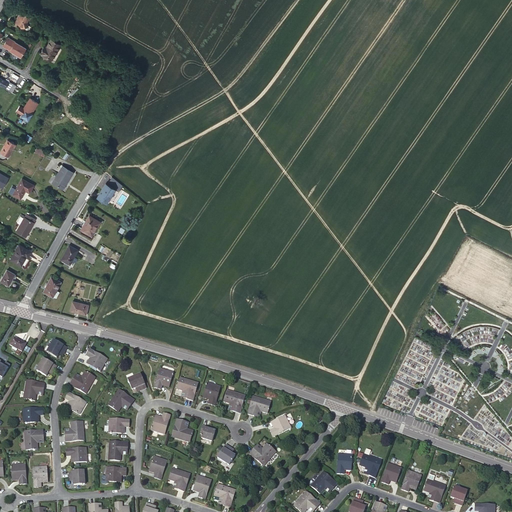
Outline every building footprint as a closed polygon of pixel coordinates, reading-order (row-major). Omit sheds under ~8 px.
[(20,18),(19,17),(16,22),(19,24),(21,29),(29,26),(28,22),(31,17),(23,13),(20,18)] [(26,47),(8,37),(3,46),(10,50),(13,52),(21,56),(26,47)] [(44,48),(42,53),(51,59),(60,44),(51,39),(46,47),(46,48),(44,48)] [(0,84),(13,92),(17,85),(9,81),(9,82),(0,76),(0,84)] [(37,102),(29,97),(23,107),(19,105),(16,110),(22,114),(20,115),(27,120),(32,113),(30,112),(31,110),(37,102)] [(8,139),(1,151),(9,156),(16,144),(8,139)] [(63,165),(52,182),(63,188),(63,187),(64,188),(65,188),(67,185),(66,184),(73,172),(63,165)] [(0,185),(3,188),(9,178),(0,172),(0,185)] [(13,194),(21,199),(26,190),(30,192),(34,185),(22,178),(13,194)] [(107,202),(112,192),(115,188),(106,182),(99,193),(101,194),(99,197),(107,202)] [(27,213),(16,231),(26,237),(36,219),(27,213)] [(81,227),(92,234),(99,222),(90,216),(86,223),(85,222),(81,227)] [(22,265),(26,257),(28,254),(29,256),(32,251),(19,244),(10,259),(22,265)] [(61,259),(70,264),(78,250),(69,244),(61,259)] [(9,285),(16,273),(7,269),(0,280),(9,285)] [(44,291),(56,298),(60,292),(56,290),(61,281),(51,276),(44,291)] [(73,300),(70,310),(86,314),(88,304),(73,300)] [(13,346),(11,349),(17,352),(18,350),(22,352),(26,345),(13,337),(9,344),(13,346)] [(57,358),(59,354),(60,351),(64,354),(67,348),(53,340),(47,352),(57,358)] [(93,359),(89,364),(100,371),(107,359),(90,349),(86,355),(90,357),(93,359)] [(47,376),(49,373),(50,370),(53,372),(57,366),(43,359),(36,371),(47,376)] [(0,360),(0,377),(3,379),(10,366),(0,360)] [(161,389),(162,385),(163,383),(170,385),(173,372),(160,368),(154,387),(161,389)] [(79,382),(73,379),(70,384),(86,393),(95,377),(85,371),(82,377),(79,382)] [(132,389),(135,388),(138,387),(140,390),(147,388),(140,373),(127,379),(132,389)] [(177,389),(183,390),(188,392),(186,398),(193,400),(198,382),(180,377),(177,389)] [(35,401),(36,394),(37,389),(43,390),(45,383),(27,380),(23,399),(35,401)] [(210,397),(209,399),(208,404),(215,406),(221,386),(208,382),(204,394),(210,397)] [(118,411),(122,406),(125,402),(130,405),(134,400),(119,389),(108,404),(118,411)] [(224,401),(231,403),(236,405),(234,411),(240,413),(245,395),(228,390),(224,401)] [(65,399),(69,401),(72,402),(68,407),(79,414),(86,402),(69,392),(65,399)] [(256,409),(261,411),(268,413),(271,401),(253,396),(248,414),(254,416),(256,409)] [(36,415),(39,416),(43,415),(43,408),(23,409),(24,423),(36,422),(36,415)] [(164,413),(162,417),(161,420),(155,418),(151,430),(165,434),(170,415),(164,413)] [(277,427),(274,429),(270,430),(273,437),(291,428),(285,415),(274,421),(277,427)] [(122,426),(125,426),(129,427),(130,419),(109,418),(109,432),(122,433),(122,426)] [(193,431),(186,429),(181,427),(183,421),(177,419),(171,436),(190,442),(193,431)] [(72,434),(65,435),(66,441),(84,440),(83,421),(71,422),(71,429),(72,434)] [(216,431),(214,430),(209,429),(209,427),(205,426),(203,433),(202,438),(212,442),(216,431)] [(38,449),(37,443),(37,437),(43,437),(43,430),(25,431),(26,450),(38,449)] [(120,460),(121,454),(121,448),(128,449),(128,442),(109,441),(108,460),(120,460)] [(235,455),(232,453),(229,452),(232,448),(226,444),(217,458),(229,465),(235,455)] [(267,444),(262,449),(259,453),(254,449),(250,454),(264,466),(276,452),(267,444)] [(259,453),(262,449),(257,445),(254,449),(259,453)] [(66,455),(71,456),(74,455),(74,462),(87,462),(86,448),(66,448),(66,455)] [(344,475),(344,470),(344,467),(351,468),(352,455),(339,454),(337,474),(344,475)] [(360,466),(366,469),(371,471),(369,476),(375,479),(381,461),(364,455),(360,466)] [(157,471),(156,473),(154,478),(161,480),(167,461),(154,456),(150,468),(157,471)] [(19,477),(19,480),(20,484),(27,484),(25,464),(11,465),(12,477),(19,477)] [(388,485),(390,481),(391,478),(397,480),(401,469),(388,464),(382,483),(388,485)] [(40,480),(47,479),(46,467),(33,467),(34,487),(41,487),(41,482),(40,480)] [(119,475),(121,475),(126,476),(126,468),(107,467),(106,481),(118,482),(119,475)] [(169,479),(175,481),(180,483),(178,489),(184,491),(190,474),(173,468),(169,479)] [(73,478),(73,480),(73,485),(85,484),(84,470),(69,471),(69,478),(73,478)] [(408,493),(410,488),(411,486),(417,488),(421,476),(409,471),(402,490),(408,493)] [(320,495),(325,489),(328,486),(332,490),(337,484),(323,473),(311,487),(320,495)] [(201,489),(200,492),(199,497),(205,499),(212,480),(198,475),(195,487),(201,489)] [(429,475),(424,492),(430,494),(435,496),(433,502),(439,504),(445,487),(433,482),(434,477),(429,475)] [(214,495),(221,497),(225,499),(223,505),(230,507),(236,490),(218,484),(214,495)] [(451,498),(455,499),(457,500),(456,504),(462,506),(467,492),(455,487),(451,498)] [(300,511),(305,511),(307,509),(311,505),(316,510),(320,504),(306,493),(294,507),(300,511)] [(359,505),(360,501),(354,499),(349,511),(363,511),(365,507),(362,506),(359,505)] [(123,510),(123,507),(122,503),(115,503),(115,511),(129,511),(130,510),(123,510)] [(157,511),(158,511),(155,510),(152,509),(153,505),(147,503),(143,511),(157,511)] [(382,511),(380,511),(382,505),(375,503),(372,511),(382,511)]
